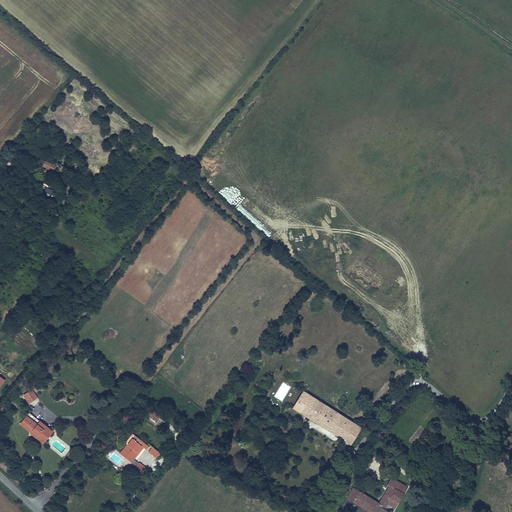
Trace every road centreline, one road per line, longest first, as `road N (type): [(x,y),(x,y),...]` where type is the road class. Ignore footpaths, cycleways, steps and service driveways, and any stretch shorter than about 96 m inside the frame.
road 1 (unclassified): [(307,511),(408,385),(426,383),(472,422),(489,417),(511,384)]
road 2 (unknown): [(489,417),(459,458),(428,467),(391,464)]
